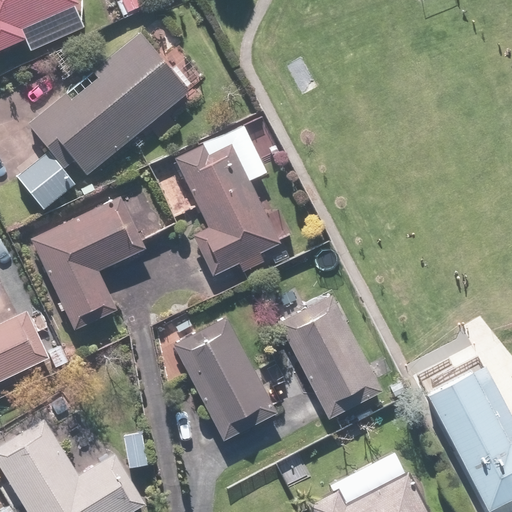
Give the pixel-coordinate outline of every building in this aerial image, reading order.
[(0,0),(0,50),(24,40),(29,52),(84,28),(75,7),(81,4),(79,0),(0,0)] [(142,8),(139,0),(115,0),(123,16),(142,8)] [(140,32),(28,121),(49,148),(65,168),(75,160),(87,175),(189,93),(140,32)] [(207,227),(193,234),(211,274),(238,262),(243,273),(264,264),(259,253),(279,244),(232,139),(206,151),(203,143),(172,157),(176,167),(163,173),(181,213),(197,206),(207,227)] [(65,168),(49,148),(15,175),(43,210),(77,182),(65,168)] [(45,220),(23,231),(73,330),(117,308),(100,273),(145,251),(116,193),(48,227),(45,220)] [(368,399),(383,391),(330,293),(279,321),(324,405),(361,386),(368,399)] [(0,323),(0,380),(48,358),(26,311),(0,323)] [(230,318),(174,346),(221,442),(277,414),(267,394),(287,384),(274,358),(255,367),(230,318)] [(262,318),(241,328),(251,347),(271,338),(262,318)] [(430,394),(490,511),(493,511),(511,502),(511,412),(487,365),(430,394)] [(35,408),(0,431),(0,469),(27,511),(129,511),(146,501),(113,450),(77,474),(35,408)] [(143,430),(124,433),(129,468),(147,465),(143,430)] [(428,511),(407,469),(403,471),(393,451),(335,481),(343,497),(312,511),(428,511)]
